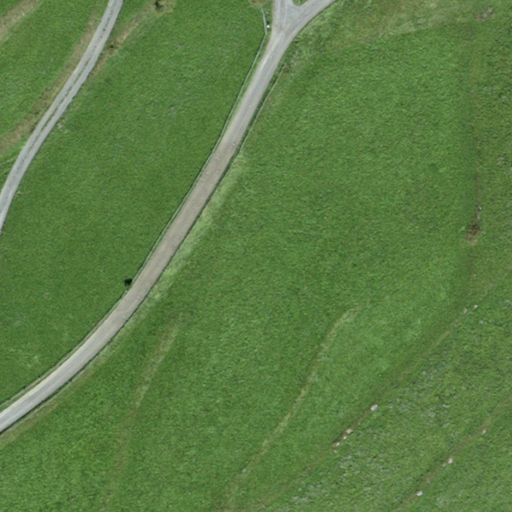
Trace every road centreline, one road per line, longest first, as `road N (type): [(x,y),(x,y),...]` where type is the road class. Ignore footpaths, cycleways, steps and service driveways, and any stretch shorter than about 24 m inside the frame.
road 1 (track): [(0,399),(115,296),(215,150),(275,17)]
road 2 (track): [(0,181),(90,42),(102,0)]
